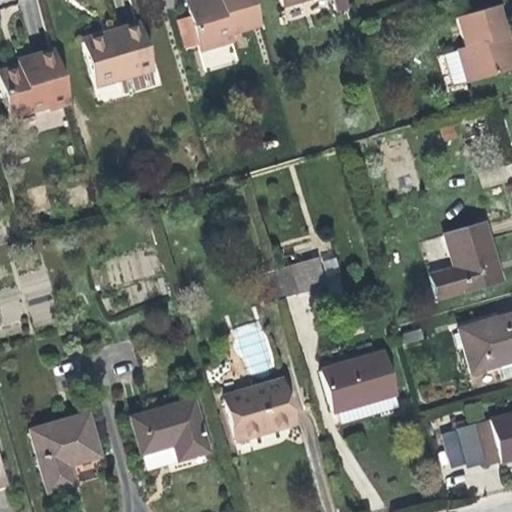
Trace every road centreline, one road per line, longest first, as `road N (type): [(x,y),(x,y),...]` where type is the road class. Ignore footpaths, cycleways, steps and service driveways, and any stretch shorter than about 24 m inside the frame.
road 1 (unknown): [(280,319),(370,511)]
road 2 (unknown): [(120,337),(165,511)]
